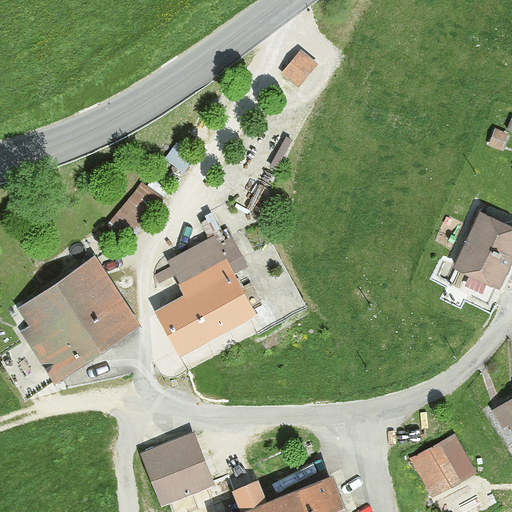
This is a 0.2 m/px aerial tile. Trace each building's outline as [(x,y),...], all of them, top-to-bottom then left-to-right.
[(322,67),(303,51),(283,74),(303,91),(322,67)] [(511,276),(511,224),(481,211),(456,270),(506,291),(511,276)] [(220,236),(174,261),(193,297),(165,312),(189,355),(255,320),(265,338),(290,325),(251,252),(233,261),(220,236)] [(97,256),(12,310),(58,383),(144,328),(97,256)] [(511,406),(502,413),(511,427),(511,406)] [(198,431),(143,453),(166,511),(222,489),(198,431)] [(461,434),(417,461),(441,502),(485,476),(461,434)] [(241,511),(359,511),(345,477),(278,505),(266,477),(233,491),(241,511)]
